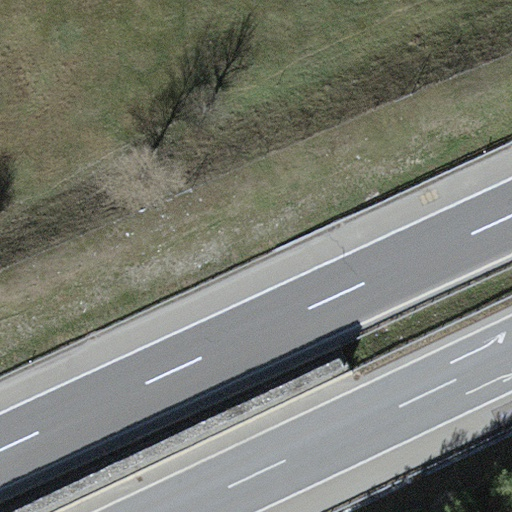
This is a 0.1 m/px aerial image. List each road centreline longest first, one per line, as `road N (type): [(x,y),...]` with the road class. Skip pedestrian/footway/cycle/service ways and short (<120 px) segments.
road 1 (motorway): [(511,215),(0,451)]
road 2 (motorway): [(177,511),(511,353)]
